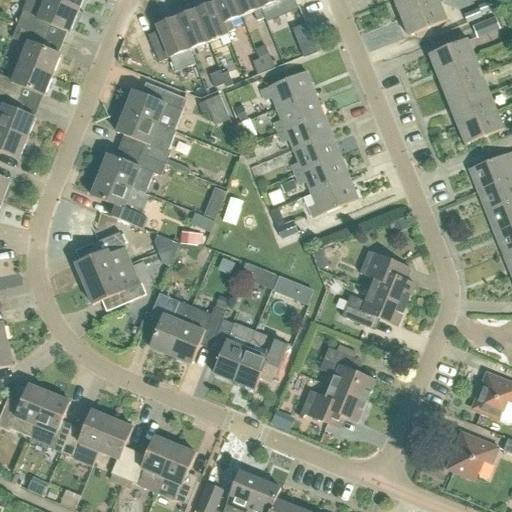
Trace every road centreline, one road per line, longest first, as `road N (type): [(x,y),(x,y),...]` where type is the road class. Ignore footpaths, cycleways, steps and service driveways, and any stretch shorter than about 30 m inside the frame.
road 1 (residential): [(380,482),(104,370),(71,344),(49,305),(39,251),(46,217),(130,0)]
road 2 (residential): [(380,482),(451,304),(447,276),(336,0)]
